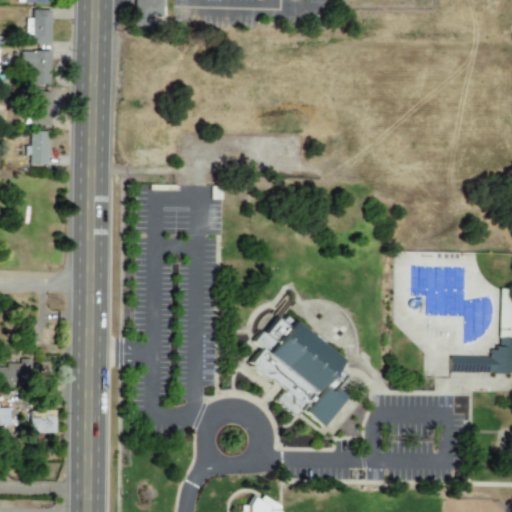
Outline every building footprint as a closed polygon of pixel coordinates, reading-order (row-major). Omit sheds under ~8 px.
[(159,0),(132,0),(133,26),(147,26),(147,18),(160,17),(159,0)] [(48,44),(48,11),(31,10),(30,44),(48,44)] [(48,85),(48,52),(18,52),(18,69),(27,69),(27,85),(48,85)] [(48,126),(49,93),(29,92),(28,125),(48,126)] [(27,165),(45,165),(45,132),(28,132),(28,146),(23,146),(22,156),(27,156),(27,165)] [(338,360),(274,312),(251,344),(258,348),(246,365),(281,390),(273,401),(293,416),(302,403),(306,406),(316,392),(315,390),(338,360)] [(488,358),(447,357),(447,373),(511,374),(511,338),(497,338),(497,349),(488,349),(488,358)] [(30,360),(18,359),(18,366),(0,365),(0,387),(29,388),(30,360)] [(318,428),(342,398),(331,389),(327,394),(320,389),(300,413),(318,428)] [(0,425),(9,426),(8,408),(0,408),(0,425)] [(54,433),(54,411),(28,411),(28,434),(54,433)] [(277,511),(278,501),(247,500),(247,507),(235,506),(234,511),(277,511)]
